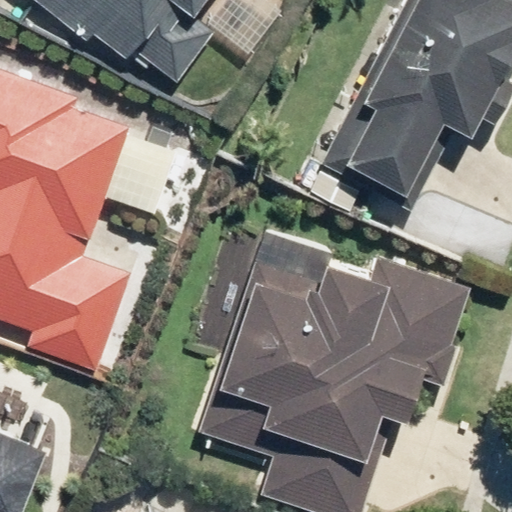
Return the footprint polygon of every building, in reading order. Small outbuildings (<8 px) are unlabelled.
[(203,7),(208,0),(49,0),(90,30),(98,19),(133,45),(139,38),(182,71),(221,20),(203,7)] [(511,0),(406,0),(330,151),(418,196),(464,105),(486,116),(511,64),(511,0)] [(0,303),(38,317),(31,335),(105,361),(139,264),(86,246),(132,113),(81,96),(85,86),(0,56),(0,303)] [(278,444),(266,480),(361,511),(365,511),(403,398),(420,403),(432,367),(449,373),(481,274),(384,242),(379,257),(338,243),(329,270),(264,248),(206,420),(278,444)] [(0,511),(0,502),(23,511),(25,511),(54,441),(0,419),(0,377),(7,360),(0,356),(0,511)] [(249,511),(206,511),(194,506),(191,511),(272,511),(254,503),(249,511)]
